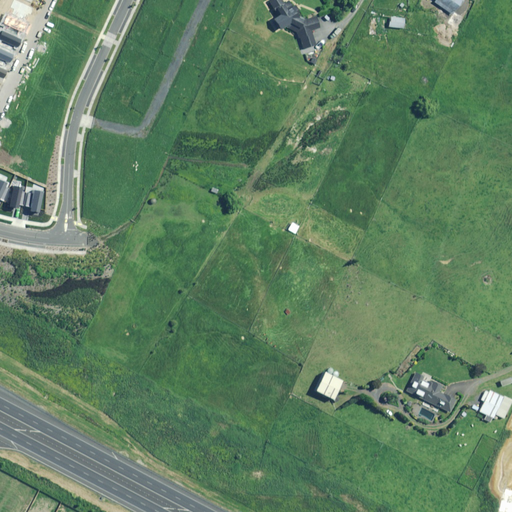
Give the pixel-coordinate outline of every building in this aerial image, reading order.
[(34,9),(14,0),(10,9),(13,10),(12,14),(24,20),(26,16),(30,18),(34,9)] [(281,0),(268,0),(267,1),(272,9),(274,8),(278,14),(271,19),(278,29),(283,26),(296,32),(297,38),(299,37),(303,49),(315,45),(310,30),(319,27),(315,16),(305,19),(295,14),(297,13),(292,5),(291,6),(287,0),(283,3),(281,0)] [(433,2),(450,13),(457,4),(459,6),(463,0),(462,0),(434,0),(433,2)] [(402,18),(368,15),(366,35),(385,36),(386,27),(401,28),(402,18)] [(25,26),(6,17),(2,25),(5,27),(3,30),(16,36),(17,32),(21,34),(25,26)] [(19,41),(0,31),(0,46),(10,51),(11,47),(15,49),(19,41)] [(11,56),(0,50),(0,65),(2,66),(3,62),(7,64),(11,56)] [(314,61),(307,56),(305,60),(312,65),(314,61)] [(10,186),(6,207),(15,209),(16,205),(21,206),(23,192),(18,191),(19,188),(10,186)] [(40,192),(31,190),(31,194),(26,193),(24,206),(28,207),(27,211),(36,213),(40,192)] [(298,226),(291,223),(287,230),(294,234),(298,226)] [(338,381),(320,372),(311,390),(329,399),(338,381)] [(405,391),(448,412),(454,399),(438,391),(440,386),(429,380),(428,382),(426,381),(425,382),(420,380),(422,377),(413,373),(405,391)] [(488,390),(478,411),(491,417),(493,414),(501,396),(488,390)] [(501,396),(493,414),(502,419),(511,400),(502,396),(501,396)]
